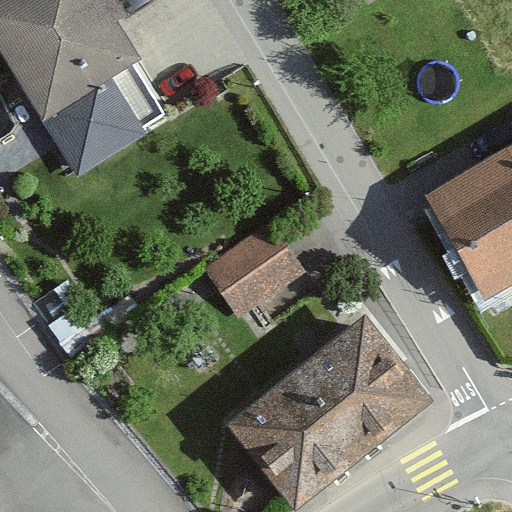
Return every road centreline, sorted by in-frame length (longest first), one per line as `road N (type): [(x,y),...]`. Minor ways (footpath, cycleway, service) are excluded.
road 1 (residential): [(504,431),(244,0)]
road 2 (unclassified): [(504,431),(365,511)]
